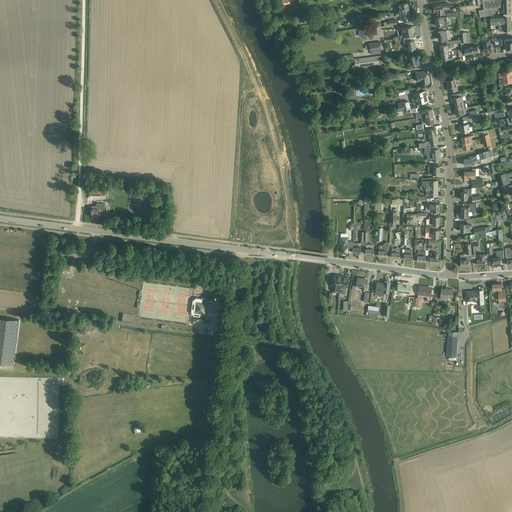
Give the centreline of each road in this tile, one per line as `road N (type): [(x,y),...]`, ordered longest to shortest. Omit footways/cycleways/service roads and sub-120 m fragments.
road 1 (unclassified): [(205,511),(239,249)]
road 2 (tertiary): [(239,249),(0,218)]
road 3 (track): [(77,222),(83,0)]
road 4 (tertiary): [(448,276),(239,249)]
road 5 (residential): [(448,276),(449,150),(432,68)]
